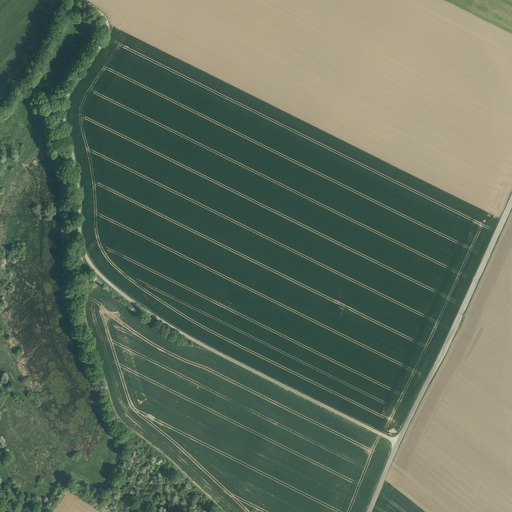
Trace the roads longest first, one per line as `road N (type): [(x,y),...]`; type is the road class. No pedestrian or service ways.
road 1 (unclassified): [(85,0),(107,23),(106,36),(63,111),(79,239),(96,270),(189,337),(395,440)]
road 2 (unclassified): [(395,440),(511,196)]
